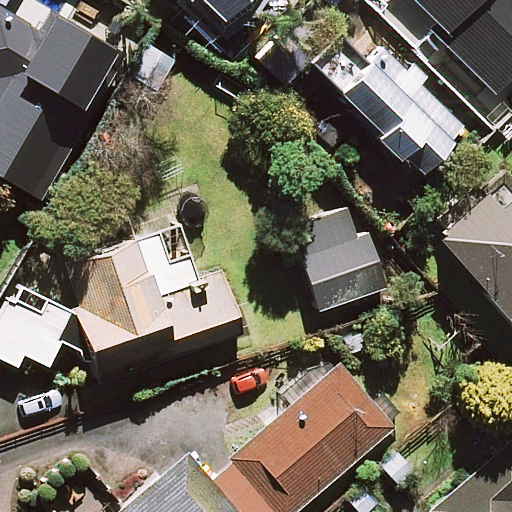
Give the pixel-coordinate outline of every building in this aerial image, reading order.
[(195,0),(226,32),(259,0),(195,0)] [(511,0),(409,0),(437,28),(431,34),(488,91),(511,66),(511,0)] [(35,30),(0,9),(0,175),(33,195),(91,98),(100,104),(127,58),(47,10),(35,30)] [(305,53),(279,31),(255,60),(282,82),(305,53)] [(356,69),(331,42),(308,62),(411,172),(456,130),(379,47),(356,69)] [(511,184),(499,170),(428,231),(511,328),(511,184)] [(356,210),(289,230),(312,308),(379,288),(356,210)] [(195,290),(172,222),(55,262),(94,379),(234,333),(217,282),(195,290)] [(9,281),(0,303),(0,357),(13,363),(18,351),(43,362),(66,305),(9,281)] [(285,511),(388,426),(336,364),(206,474),(185,450),(111,511),(270,511),(285,511)] [(511,511),(511,447),(506,440),(425,508),(427,511),(511,511)]
